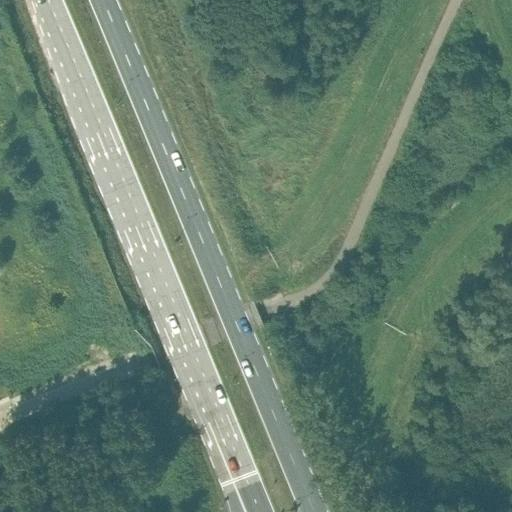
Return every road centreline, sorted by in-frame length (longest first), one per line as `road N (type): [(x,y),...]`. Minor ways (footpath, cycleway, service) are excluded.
road 1 (primary): [(45,0),(259,511)]
road 2 (primary): [(313,511),(103,0)]
